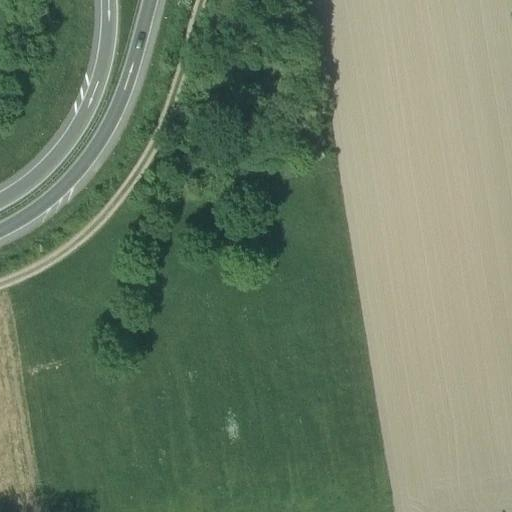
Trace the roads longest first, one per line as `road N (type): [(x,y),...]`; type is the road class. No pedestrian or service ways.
road 1 (track): [(0,286),(58,258),(138,178),(168,118),(202,0)]
road 2 (motorway): [(0,230),(36,211),(94,152),(129,76),(150,0)]
road 3 (motorway): [(108,0),(106,51),(85,115),(54,160),(0,202)]
